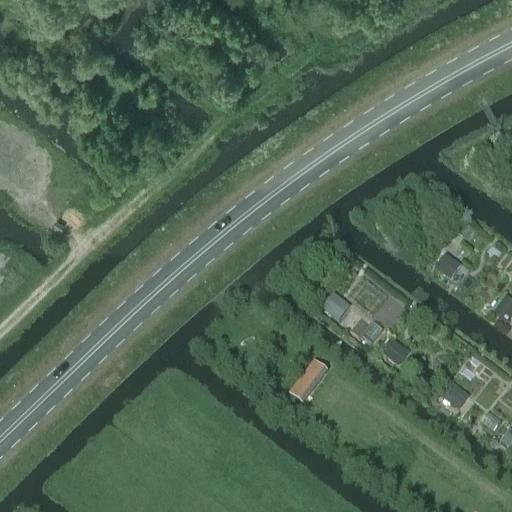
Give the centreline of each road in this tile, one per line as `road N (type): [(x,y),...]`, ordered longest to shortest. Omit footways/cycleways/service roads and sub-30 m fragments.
road 1 (primary): [(511,45),(355,136),(262,202),(172,275),(0,440)]
road 2 (track): [(0,331),(140,198)]
